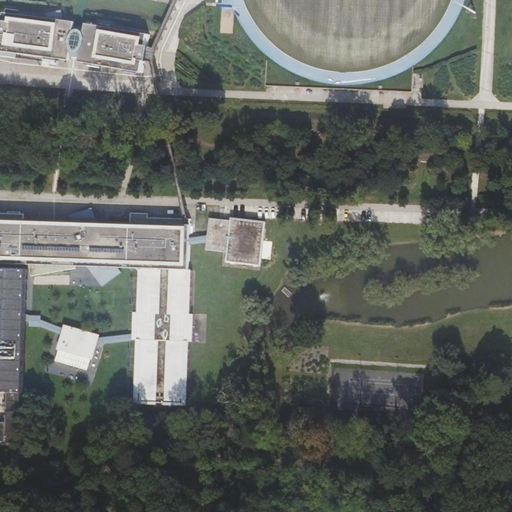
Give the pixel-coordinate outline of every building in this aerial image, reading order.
[(45,17),(9,12),(8,16),(3,30),(1,34),(1,35),(0,36),(0,51),(4,52),(4,56),(22,59),(22,54),(69,60),(69,55),(72,56),(74,57),(77,57),(79,56),(78,61),(80,62),(80,63),(87,64),(88,63),(120,68),(120,70),(131,71),(131,70),(144,72),(151,33),(114,28),(115,27),(101,24),(100,25),(85,23),(84,29),(82,28),(79,26),(76,26),(73,28),(74,21),(61,20),(60,10),(44,12),(45,17)] [(137,400),(169,400),(179,398),(187,254),(188,251),(189,219),(185,219),(168,218),(168,224),(164,224),(164,217),(145,217),(145,214),(128,213),(127,216),(107,216),(107,222),(95,221),(90,205),(68,212),(72,221),(21,219),(22,213),(0,211),(0,385),(22,386),(23,360),(22,360),(24,319),(25,319),(25,312),(24,268),(18,268),(19,263),(29,264),(42,264),(76,266),(88,266),(105,267),(119,267),(141,268),(140,311),(140,313),(139,338),(137,400)] [(266,229),(230,222),(230,219),(212,215),(205,250),(233,255),(231,263),(258,268),(266,229)] [(42,264),(29,264),(31,275),(76,267),(76,266),(42,264)] [(105,267),(88,266),(102,286),(122,271),(119,267),(105,267)] [(136,311),(136,332),(100,337),(101,334),(65,323),(64,327),(41,318),(41,315),(30,314),(25,312),(25,319),(30,321),(30,325),(41,326),(62,334),(58,347),(60,347),(57,359),(88,369),(92,357),(94,357),(98,344),(139,338),(140,313),(140,311),(136,311)]
